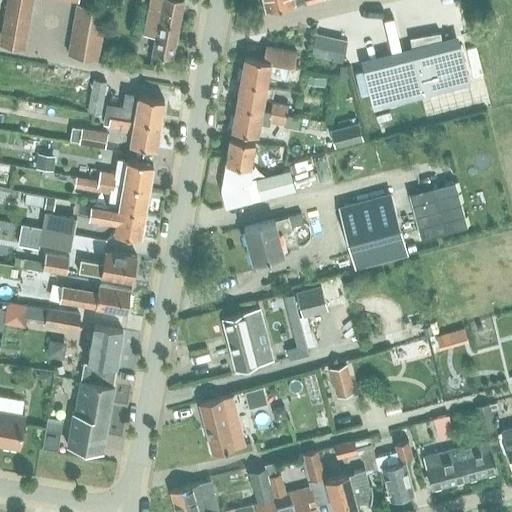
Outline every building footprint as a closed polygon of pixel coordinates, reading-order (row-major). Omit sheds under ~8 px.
[(30,16),(32,4),(11,0),(6,0),(5,11),(30,16)] [(149,0),(143,33),(155,35),(152,52),(172,56),(183,0),(149,0)] [(264,0),(267,8),(295,1),(297,0),(306,0),(307,0),(308,0),(264,0)] [(104,20),(106,7),(77,2),(75,15),(104,20)] [(27,34),(30,16),(5,11),(2,29),(27,34)] [(102,32),(104,20),(75,15),(73,27),(102,32)] [(100,45),(102,32),(73,27),(70,40),(100,45)] [(0,42),(25,47),(27,34),(2,29),(0,38),(0,42)] [(347,40),(316,33),(311,53),(342,60),(347,40)] [(97,57),(100,45),(70,40),(68,52),(97,57)] [(245,55),(241,76),(265,81),(267,72),(286,76),(288,63),(295,65),(298,50),(266,44),(264,58),(245,55)] [(421,93),(374,105),(380,125),(473,101),(468,81),(459,45),(412,57),(421,93)] [(412,57),(365,69),(374,105),(421,93),(412,57)] [(326,79),(309,75),(308,83),(324,86),(326,79)] [(261,106),(265,81),(241,76),(236,102),(261,106)] [(100,111),(106,81),(106,80),(94,78),(88,108),(100,111)] [(39,104),(41,95),(22,91),(21,101),(39,104)] [(108,103),(106,112),(110,113),(160,122),(164,98),(138,93),(126,91),(123,106),(108,103)] [(272,100),(270,110),(286,112),(288,103),(272,100)] [(236,102),(231,128),(256,132),(258,121),(269,123),(269,119),(270,110),(260,108),(261,106),(236,102)] [(270,110),(269,119),(284,122),(286,113),(286,112),(270,110)] [(105,112),(104,122),(123,126),(123,127),(132,128),(130,142),(156,147),(160,122),(110,113),(106,112),(106,113),(105,112)] [(330,128),(335,144),(362,137),(358,121),(330,128)] [(104,146),(106,132),(81,127),(79,142),(104,146)] [(252,178),(254,166),(255,165),(252,164),(256,140),(230,136),(222,185),(227,205),(253,198),(250,185),(254,184),(252,178)] [(100,169),(99,178),(149,187),(153,162),(127,158),(117,156),(115,168),(115,171),(100,169)] [(38,157),(37,167),(52,170),(54,160),(38,157)] [(261,196),(294,187),(289,169),(256,177),(261,196)] [(144,211),(149,187),(99,178),(84,176),(82,185),(110,190),(108,205),(144,211)] [(23,182),(21,192),(38,196),(41,186),(23,182)] [(466,230),(454,183),(408,195),(419,241),(466,230)] [(357,265),(407,251),(390,191),(340,205),(357,265)] [(46,197),(44,207),(51,209),(53,198),(46,197)] [(140,235),(144,211),(108,205),(94,202),(93,212),(108,215),(107,218),(116,219),(114,231),(140,235)] [(76,216),(45,211),(42,226),(73,232),(76,216)] [(284,215),(244,226),(256,270),(295,260),(284,215)] [(70,248),(73,232),(42,226),(39,242),(70,248)] [(80,257),(78,270),(132,280),(137,254),(105,248),(103,261),(80,257)] [(66,271),(69,255),(45,251),(43,267),(66,271)] [(98,290),(62,283),(60,299),(126,311),(131,287),(99,282),(98,290)] [(303,313),(327,307),(320,283),(296,290),(303,313)] [(8,302),(5,322),(24,324),(25,318),(45,322),(47,308),(8,302)] [(48,306),(48,307),(47,308),(45,322),(77,327),(79,312),(48,306)] [(222,316),(235,366),(272,357),(259,307),(222,316)] [(84,360),(81,378),(113,384),(113,383),(116,366),(123,329),(93,323),(88,358),(85,357),(85,360),(84,360)] [(454,328),(445,331),(449,344),(458,341),(454,328)] [(45,329),(45,343),(61,344),(62,330),(45,329)] [(327,368),(334,395),(351,391),(344,364),(327,368)] [(41,369),(39,377),(43,382),(50,383),(52,371),(41,369)] [(102,450),(113,384),(81,378),(74,411),(73,411),(67,443),(102,450)] [(248,408),(265,403),(261,386),(244,390),(248,408)] [(383,392),(385,402),(400,400),(399,389),(383,392)] [(199,401),(212,451),(245,442),(232,393),(199,401)] [(511,401),(509,393),(495,397),(499,410),(511,405),(511,401)] [(496,432),(488,401),(477,404),(485,435),(496,432)] [(0,442),(19,446),(25,412),(0,407),(0,442)] [(452,434),(446,413),(435,416),(440,437),(452,434)] [(511,425),(503,428),(511,463),(511,425)] [(57,449),(60,432),(45,430),(42,446),(57,449)] [(396,449),(375,455),(378,467),(382,466),(391,496),(414,490),(405,457),(413,455),(408,438),(394,442),(396,449)] [(491,438),(457,447),(465,477),(499,468),(491,438)] [(335,444),(338,457),(357,452),(353,439),(335,444)] [(465,477),(457,447),(424,455),(432,485),(465,477)] [(312,479),(324,476),(317,449),(305,452),(312,479)] [(274,497),(254,502),(256,511),(276,511),(277,511),(276,511),(311,511),(309,503),(314,502),(310,484),(285,491),(280,471),(275,473),(272,461),(265,462),(268,474),(274,497)] [(248,469),(256,500),(273,496),(265,465),(248,469)] [(373,487),(372,482),(370,483),(366,467),(355,470),(355,472),(350,473),(349,471),(326,477),(335,511),(360,505),(360,504),(358,504),(357,501),(370,500),(370,502),(371,502),(372,498),(373,492),(373,487)] [(210,478),(169,489),(175,511),(212,511),(218,510),(210,478)]
